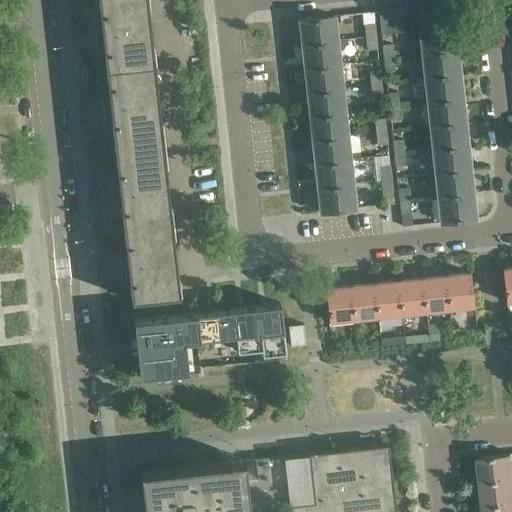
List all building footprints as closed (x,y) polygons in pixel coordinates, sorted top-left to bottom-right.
[(98,0),(101,26),(94,27),(96,50),(103,49),(105,67),(154,62),(147,0),(98,0)] [(435,4),(422,5),(425,28),(437,27),(435,4)] [(422,5),(412,6),(414,30),(421,29),(421,28),(425,28),(422,5)] [(412,6),(401,8),(403,31),(414,30),(412,6)] [(401,8),(389,9),(392,32),(403,31),(401,8)] [(380,10),(382,34),(392,32),(389,9),(380,10)] [(364,24),(375,23),(373,11),(363,12),(364,24)] [(301,19),(304,42),(337,38),(334,15),(301,19)] [(364,24),(366,35),(376,34),(375,23),(364,24)] [(421,28),(421,29),(424,53),(457,50),(454,25),(437,27),(425,28),(421,28)] [(376,34),(366,35),(367,49),(377,48),(376,34)] [(337,38),(304,42),(306,66),(340,62),(337,38)] [(393,43),(383,45),(385,58),(395,57),(393,43)] [(379,58),(377,48),(367,49),(368,59),(379,58)] [(457,50),(424,53),(427,77),(459,73),(457,50)] [(395,57),(385,58),(386,69),(396,68),(395,57)] [(109,99),(102,99),(104,122),(111,122),(114,144),(162,139),(154,62),(105,67),(109,99)] [(340,62),(306,66),(309,89),(342,86),(340,62)] [(371,83),(381,82),(380,70),(370,71),(371,83)] [(459,73),(427,77),(429,100),(462,96),(459,73)] [(382,95),(381,82),(371,83),(372,96),(382,95)] [(342,86),(309,89),(312,113),(345,109),(342,86)] [(388,92),(390,104),(400,103),(399,91),(388,92)] [(462,96),(429,100),(432,125),(465,122),(462,96)] [(400,103),(390,104),(391,118),(401,117),(400,103)] [(345,109),(312,113),(314,138),(348,134),(345,109)] [(375,119),(377,131),(386,130),(385,117),(375,119)] [(465,122),(432,125),(435,148),(468,145),(465,122)] [(386,130),(377,131),(378,144),(388,143),(386,130)] [(348,134),(314,138),(317,161),(350,157),(348,134)] [(118,186),(111,186),(114,209),(121,208),(122,222),(171,216),(162,139),(114,144),(118,186)] [(394,140),(395,153),(405,151),(404,139),(394,140)] [(468,145),(435,148),(438,173),(470,169),(468,145)] [(405,151),(395,153),(397,165),(406,164),(405,151)] [(350,157),(317,161),(320,186),(353,182),(350,157)] [(390,165),(380,166),(382,179),(392,178),(390,165)] [(470,169),(438,173),(440,197),(473,193),(470,169)] [(392,178),(382,179),(383,192),(393,191),(392,178)] [(353,182),(320,186),(322,210),(356,206),(353,182)] [(399,188),(401,201),(410,200),(409,187),(399,188)] [(473,193),(440,197),(443,220),(476,217),(473,193)] [(410,200),(401,201),(402,213),(412,212),(410,200)] [(412,212),(402,213),(403,224),(413,224),(412,212)] [(126,257),(119,258),(122,281),(129,280),(131,299),(179,294),(171,216),(122,222),(126,257)] [(472,271),(446,274),(450,308),(475,305),(472,271)] [(450,308),(446,274),(422,277),(426,310),(450,308)] [(422,277),(398,280),(401,313),(426,310),(422,277)] [(398,280),(374,282),(378,316),(401,313),(398,280)] [(374,282),(350,285),(355,318),(378,316),(374,282)] [(330,313),(331,321),(355,318),(350,285),(327,287),(330,308),(329,308),(329,313),(330,313)] [(280,302),(265,304),(259,305),(257,305),(262,353),(285,351),(280,302)] [(262,353),(257,305),(243,307),(237,307),(233,308),(238,350),(261,347),(262,353)] [(238,350),(233,308),(211,310),(206,311),(197,312),(199,337),(235,333),(237,350),(238,350)] [(184,339),(199,337),(197,312),(133,319),(135,334),(135,337),(136,349),(137,356),(139,374),(155,372),(179,370),(188,369),(184,339)] [(303,323),(288,325),(290,345),(305,343),(303,323)] [(439,330),(430,331),(431,340),(440,339),(439,330)] [(381,338),(381,346),(405,343),(404,335),(381,338)] [(421,335),(413,335),(414,343),(422,342),(421,335)] [(245,459),(140,470),(144,511),(250,511),(250,510),(290,506),(290,511),(396,511),(389,443),(256,457),(258,477),(247,478),(245,459)] [(511,456),(511,453),(478,457),(481,481),(511,477),(511,456)] [(511,477),(481,481),(483,504),(511,500),(511,477)] [(511,511),(511,500),(483,504),(484,511),(511,511)]
